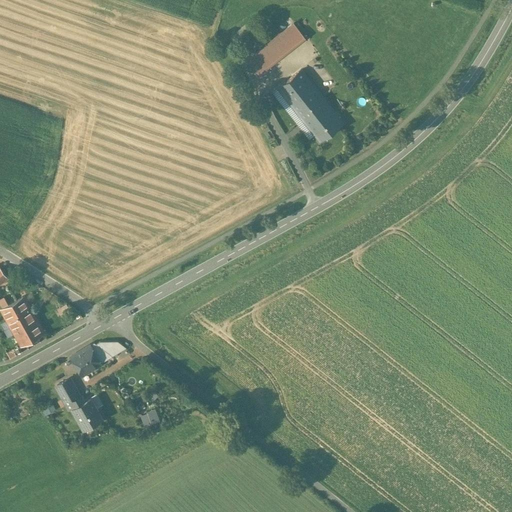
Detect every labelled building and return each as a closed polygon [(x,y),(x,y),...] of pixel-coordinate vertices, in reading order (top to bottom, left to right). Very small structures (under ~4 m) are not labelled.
[(254,19),(236,33),(241,39),(259,25),(254,19)] [(279,34),(247,59),(257,73),(290,48),(279,34)] [(326,104),(300,71),(279,88),(305,120),(326,104)] [(326,104),(305,120),(321,139),(341,123),(326,104)] [(482,108),(477,104),(472,110),(478,115),(482,108)] [(22,297),(1,310),(22,346),(44,333),(22,297)] [(94,343),(90,346),(100,363),(126,347),(118,341),(100,341),(95,344),(94,343)] [(90,346),(71,356),(82,374),(100,363),(97,358),(93,351),(90,346)] [(80,397),(69,378),(57,385),(70,409),(72,408),(72,407),(85,400),(82,396),(80,397)] [(85,400),(72,407),(72,408),(83,428),(102,418),(102,417),(101,418),(90,398),(91,397),(85,400)] [(52,404),(42,410),(45,415),(55,409),(52,404)] [(155,408),(143,412),(149,427),(161,422),(155,408)]
